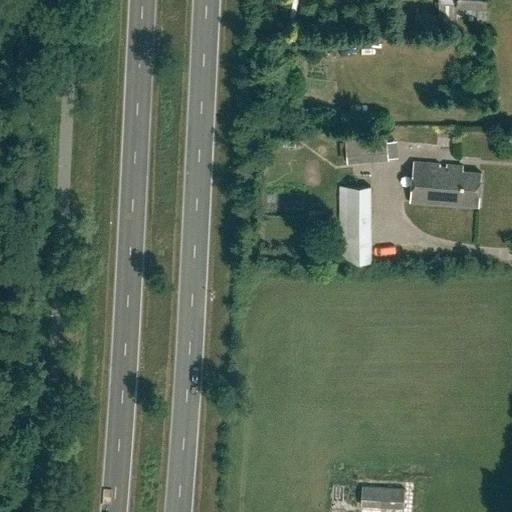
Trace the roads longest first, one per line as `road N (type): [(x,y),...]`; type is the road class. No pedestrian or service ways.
road 1 (primary): [(176,511),(206,0)]
road 2 (primary): [(141,0),(113,511)]
